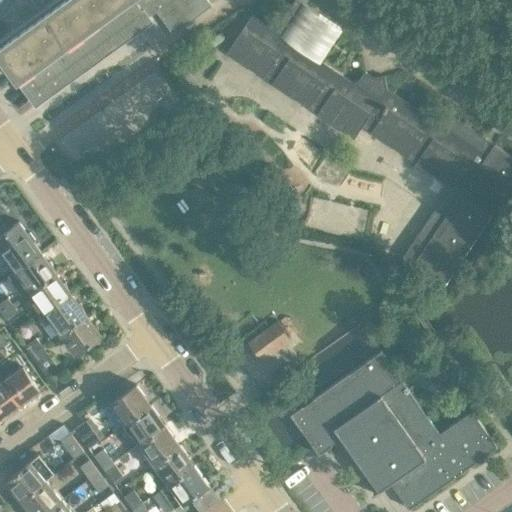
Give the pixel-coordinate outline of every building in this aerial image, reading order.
[(0,54),(18,80),(19,79),(21,77),(25,83),(20,86),(35,107),(154,22),(150,15),(156,10),(151,3),(155,0),(59,0),(52,6),(35,17),(0,42),(0,54)] [(207,0),(155,0),(151,3),(156,10),(172,33),(211,4),(207,0)] [(353,83),(321,62),(343,29),(299,0),(295,0),(275,31),(254,16),(246,27),(244,26),(227,53),(353,137),(361,125),(451,186),(413,241),(412,240),(401,256),(443,285),(491,213),(497,217),(511,195),(511,156),(449,114),(441,126),(386,89),(386,88),(386,76),(376,78),(366,71),(360,81),(354,82),(353,83)] [(0,250),(15,270),(40,252),(25,232),(12,242),(4,231),(0,234),(0,241),(4,247),(0,250)] [(15,270),(30,291),(55,273),(40,252),(15,270)] [(45,311),(46,312),(71,294),(55,273),(30,291),(45,311)] [(52,320),(60,332),(85,314),(71,294),(46,312),(45,311),(38,316),(44,325),(52,320)] [(0,311),(1,312),(11,304),(6,297),(0,301),(0,311)] [(11,304),(1,312),(6,320),(17,312),(11,304)] [(65,338),(76,353),(101,335),(85,314),(60,332),(53,337),(57,343),(65,338)] [(248,342),(259,357),(288,336),(277,321),(248,342)] [(25,346),(30,354),(41,346),(36,338),(25,346)] [(57,367),(41,346),(30,354),(46,375),(57,367)] [(471,409),(439,431),(380,349),(290,413),(319,454),(332,445),(331,444),(341,437),(379,490),(390,482),(409,508),(497,445),(471,409)] [(432,368),(441,380),(448,376),(439,363),(432,368)] [(23,367),(3,381),(20,404),(39,390),(23,367)] [(3,381),(0,383),(0,417),(0,418),(20,404),(3,381)] [(151,404),(137,384),(110,403),(124,423),(151,404)] [(124,423),(139,443),(166,424),(151,404),(124,423)] [(75,428),(89,449),(99,442),(84,421),(75,428)] [(154,463),(153,463),(180,444),(166,424),(139,443),(148,456),(142,461),(147,468),(154,463)] [(60,439),(75,459),(84,452),(70,432),(60,439)] [(168,483),(195,463),(180,444),(153,463),(154,463),(168,483)] [(103,468),(113,461),(104,448),(94,455),(103,468)] [(5,481),(22,501),(47,479),(55,473),(38,453),(5,481)] [(88,479),(98,472),(89,459),(79,466),(88,479)] [(113,461),(103,468),(113,482),(123,475),(113,461)] [(168,483),(182,503),(209,484),(195,463),(168,483)] [(98,472),(88,479),(98,492),(108,485),(98,472)] [(45,511),(63,498),(47,479),(22,501),(31,511),(45,511)] [(133,509),(142,502),(133,489),(123,496),(133,509)] [(45,511),(74,511),(63,498),(45,511)] [(109,507),(113,511),(127,511),(119,500),(109,507)] [(149,511),(142,502),(133,509),(134,511),(149,511)]
